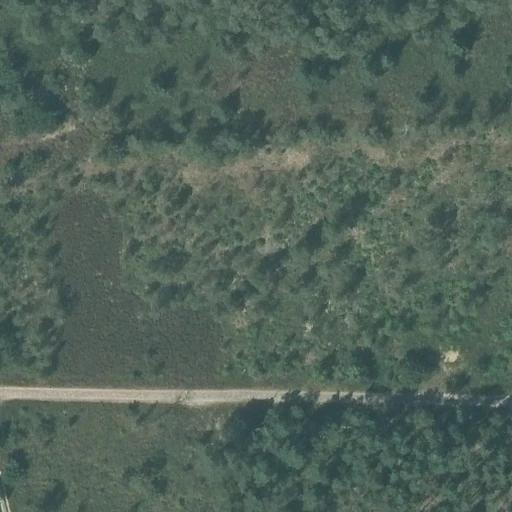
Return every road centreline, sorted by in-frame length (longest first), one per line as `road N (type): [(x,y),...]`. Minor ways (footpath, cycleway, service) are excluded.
road 1 (track): [(0,155),(511,111)]
road 2 (track): [(0,394),(511,400)]
